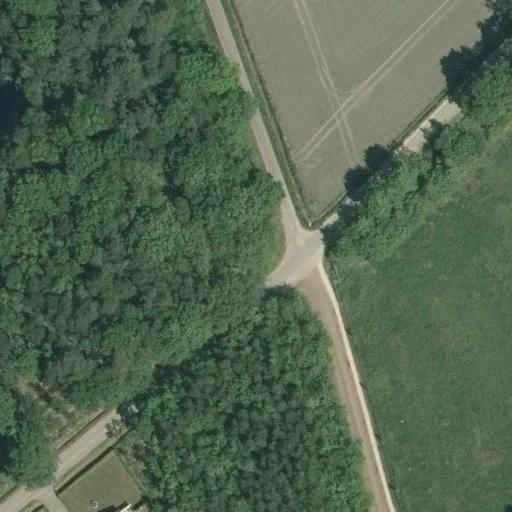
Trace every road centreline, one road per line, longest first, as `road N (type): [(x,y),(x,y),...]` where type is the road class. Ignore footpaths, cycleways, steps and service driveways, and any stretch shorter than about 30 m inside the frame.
road 1 (unclassified): [(4,511),(307,259)]
road 2 (unclassified): [(307,259),(511,49)]
road 3 (unclassified): [(307,259),(213,0)]
road 4 (track): [(307,259),(379,511)]
